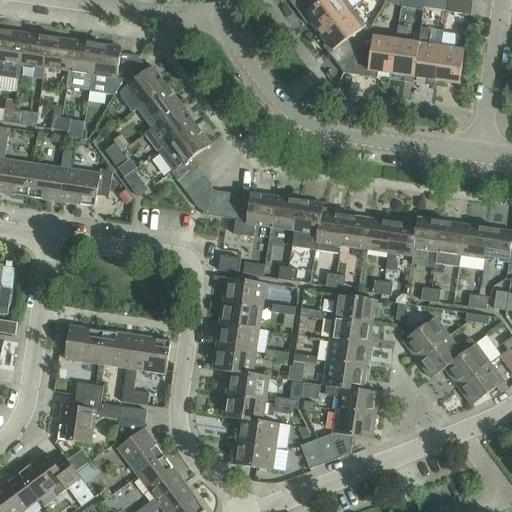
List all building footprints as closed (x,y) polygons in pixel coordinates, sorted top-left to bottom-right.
[(323,0),(287,0),(306,25),(311,21),(319,32),(352,8),(346,0),(341,4),(338,0),(323,0)] [(470,13),(471,0),(447,0),(446,10),(470,13)] [(368,30),(352,8),(319,32),(327,43),(323,47),(343,74),(358,47),(368,30)] [(397,26),(396,34),(397,35),(391,75),(404,77),(403,83),(413,84),(413,78),(418,44),(405,42),(408,28),(397,26)] [(420,30),(418,44),(413,78),(413,77),(427,79),(426,86),(435,87),(441,47),(428,45),(430,31),(420,30)] [(1,31),(0,37),(0,78),(3,79),(5,63),(21,65),(25,34),(1,31)] [(371,49),(358,47),(343,74),(376,79),(377,73),(391,75),(397,35),(396,34),(387,33),(386,39),(372,37),(371,49)] [(25,34),(21,65),(36,67),(34,79),(43,80),(44,69),(49,38),(25,34)] [(454,49),(441,47),(435,87),(444,89),(445,83),(459,85),(466,36),(456,35),(454,49)] [(49,38),(44,69),(68,72),(73,41),(49,38)] [(73,41),(68,72),(92,76),(96,45),(73,41)] [(96,45),(92,76),(90,93),(114,96),(123,80),(137,57),(120,54),(121,49),(96,45)] [(123,80),(127,86),(122,89),(119,95),(132,113),(138,109),(167,87),(152,67),(148,71),(137,57),(123,80)] [(181,106),(167,87),(138,109),(152,128),(181,106)] [(181,106),(152,128),(144,134),(158,153),(196,126),(181,106)] [(12,124),(14,111),(5,110),(3,123),(12,124)] [(37,115),(14,111),(12,124),(35,127),(37,115)] [(59,131),(61,118),(52,117),(50,130),(59,131)] [(70,120),(61,118),(59,131),(68,133),(70,120)] [(210,145),(196,126),(158,153),(173,173),(171,174),(178,183),(198,168),(192,159),(210,145)] [(0,128),(0,141),(7,142),(9,130),(0,128)] [(110,159),(120,151),(128,145),(121,135),(113,141),(115,144),(104,152),(110,159)] [(32,165),(28,198),(61,203),(67,164),(72,165),(74,152),(63,150),(60,169),(32,165)] [(125,159),(120,151),(110,159),(115,166),(125,159)] [(0,193),(28,198),(32,165),(4,161),(5,155),(0,154),(0,193)] [(71,171),(72,165),(67,164),(61,203),(95,208),(97,196),(108,198),(112,172),(100,170),(99,175),(71,171)] [(125,177),(132,172),(129,167),(122,172),(125,177)] [(205,177),(198,168),(178,183),(185,192),(205,177)] [(212,186),(205,177),(185,192),(198,209),(212,186)] [(225,219),(228,194),(216,192),(202,215),(225,219)] [(228,194),(225,219),(236,220),(239,195),(228,194)] [(239,195),(236,220),(233,235),(253,238),(255,226),(270,228),(275,198),(251,194),(250,197),(239,195)] [(299,201),(275,198),(270,228),(294,232),(299,201)] [(299,201),(294,232),(292,248),(315,251),(317,243),(316,243),(317,235),(318,235),(321,213),(322,213),(323,205),(299,201)] [(331,214),(322,213),(321,213),(318,235),(317,235),(316,243),(317,243),(315,251),(339,255),(340,247),(345,216),(346,212),(332,210),(331,214)] [(345,216),(340,247),(364,250),(369,220),(345,216)] [(413,250),(412,257),(411,265),(434,269),(435,265),(436,253),(441,222),(417,219),(416,227),(413,249),(413,250)] [(369,220),(364,250),(388,254),(393,223),(369,220)] [(436,253),(435,265),(458,268),(460,256),(465,226),(441,222),(436,253)] [(393,223),(388,254),(385,270),(396,272),(397,265),(395,262),(396,255),(412,257),(413,250),(413,249),(416,227),(393,223)] [(489,229),(465,226),(460,256),(484,260),(489,229)] [(511,232),(489,229),(484,260),(508,263),(509,255),(510,246),(511,246),(511,239),(511,232)] [(240,259),(220,256),(218,271),(238,274),(240,259)] [(0,314),(7,315),(11,290),(0,288),(0,280),(2,266),(0,265),(0,314)] [(286,281),(288,269),(279,268),(278,280),(286,281)] [(288,269),(286,281),(295,283),(297,270),(288,269)] [(334,288),(336,276),(327,274),(325,287),(334,288)] [(345,277),(336,276),(334,288),(343,290),(345,277)] [(226,279),(223,302),(262,308),(265,285),(226,279)] [(382,296),(383,283),(375,282),(373,294),(382,296)] [(383,283),(382,296),(390,297),(392,284),(383,283)] [(429,303),(431,290),(422,289),(421,301),(429,303)] [(431,290),(429,303),(438,304),(440,291),(431,290)] [(511,294),(496,292),(494,301),(511,303),(511,294)] [(336,295),(333,318),(372,324),(375,301),(336,295)] [(477,309),(479,297),(469,295),(467,308),(477,309)] [(487,298),(479,297),(477,309),(485,311),(487,298)] [(511,303),(494,301),(493,309),(511,311),(511,303)] [(223,302),(219,325),(259,330),(262,308),(223,302)] [(282,315),(284,307),(272,305),(271,313),(282,315)] [(284,307),(282,315),(294,317),(295,308),(284,307)] [(311,319),(312,311),(301,309),(300,318),(311,319)] [(324,313),(312,311),(311,319),(322,321),(324,313)] [(476,324),(477,316),(466,314),(465,322),(476,324)] [(477,316),(476,324),(487,325),(489,318),(477,316)] [(333,318),(329,341),(369,347),(372,324),(333,318)] [(417,361),(449,337),(435,318),(403,342),(417,361)] [(259,330),(219,325),(216,347),(255,353),(259,330)] [(98,365),(103,332),(69,327),(64,360),(98,365)] [(136,337),(103,332),(98,365),(132,370),(136,337)] [(170,342),(136,337),(132,370),(166,375),(170,342)] [(457,348),(449,337),(417,361),(431,380),(444,370),(444,369),(462,355),(475,345),(474,343),(472,344),(470,341),(467,343),(466,342),(457,348)] [(507,351),(511,347),(511,337),(502,345),(507,351)] [(329,341),(326,363),(365,369),(369,347),(329,341)] [(489,364),(475,345),(462,355),(444,369),(444,370),(457,387),(489,364)] [(255,353),(216,347),(212,370),(229,373),(229,372),(252,376),(252,375),(255,353)] [(275,360),(277,352),(265,351),(264,358),(275,360)] [(277,352),(275,360),(287,362),(288,354),(277,352)] [(294,355),(293,363),(316,366),(317,358),(294,355)] [(365,369),(326,363),(322,387),(325,387),(339,389),(339,388),(362,392),(362,391),(365,369)] [(489,364),(457,387),(471,406),(503,383),(489,364)] [(229,372),(229,373),(226,395),(265,401),(269,377),(252,375),(252,376),(229,372)] [(134,392),(136,380),(125,378),(123,391),(134,392)] [(270,379),(270,390),(288,390),(287,378),(270,379)] [(77,384),(75,396),(101,400),(103,388),(77,384)] [(339,389),(325,387),(324,395),(338,397),(336,411),(375,417),(379,393),(362,391),(362,392),(339,388),(339,389)] [(134,392),(123,391),(121,403),(147,407),(149,394),(134,392)] [(265,401),(226,395),(222,418),(239,420),(262,423),(262,422),(265,401)] [(101,400),(75,396),(74,408),(62,406),(57,441),(90,445),(93,426),(103,420),(118,422),(121,408),(101,405),(101,400)] [(285,408),(287,399),(275,398),(274,406),(285,408)] [(298,401),(287,399),(285,408),(297,409),(298,401)] [(304,402),(303,410),(314,412),(315,404),(304,402)] [(118,422),(120,423),(117,442),(121,442),(123,445),(117,450),(138,477),(164,457),(143,428),(143,424),(145,424),(146,412),(121,408),(118,422)] [(332,434),(329,436),(338,459),(350,455),(353,437),(372,440),(375,417),(336,411),(332,434)] [(239,420),(236,442),(275,448),(279,425),(262,422),(262,423),(239,420)] [(338,459),(329,436),(317,440),(326,464),(338,459)] [(275,448),(236,442),(232,465),(272,471),(275,448)] [(309,470),(321,466),(312,442),(300,447),(309,470)] [(46,454),(18,474),(38,501),(53,490),(58,496),(80,480),(63,456),(53,463),(46,454)] [(184,484),(164,457),(138,477),(158,504),(184,484)] [(23,511),(38,501),(18,474),(0,487),(0,505),(4,511),(23,511)] [(204,511),(205,511),(184,484),(158,504),(163,511),(204,511)]
